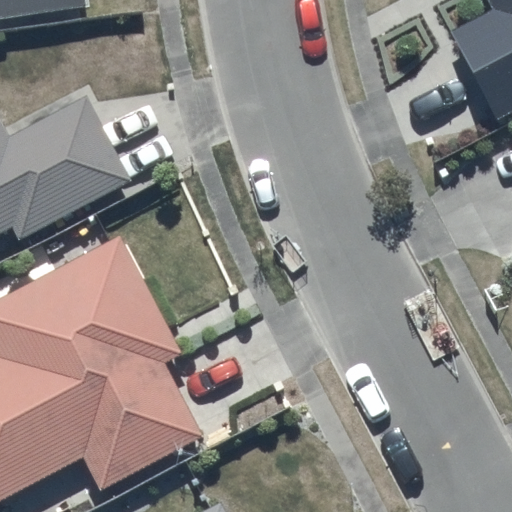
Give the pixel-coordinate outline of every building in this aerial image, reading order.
[(0,0),(0,16),(84,3),(84,0),(0,0)] [(511,0),(487,0),(492,9),(450,28),(491,119),(511,108),(511,0)] [(0,232),(12,227),(18,240),(130,181),(89,95),(9,138),(0,119),(0,232)] [(0,500),(81,455),(102,490),(200,433),(162,361),(181,351),(119,236),(0,298),(0,500)] [(227,511),(221,500),(196,511),(227,511)]
